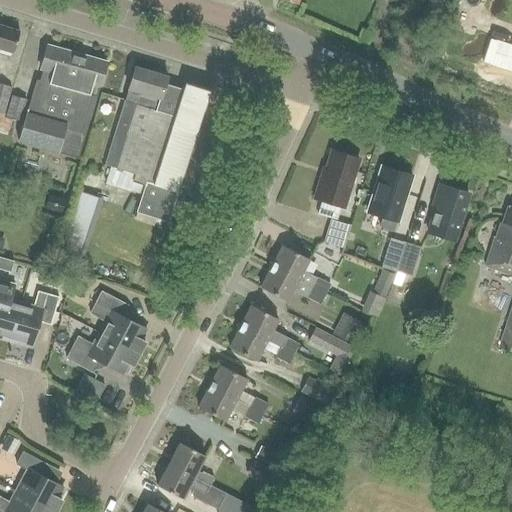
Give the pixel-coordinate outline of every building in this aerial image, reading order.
[(461,0),(454,21),(476,29),(486,0),(461,0)] [(0,49),(12,53),(19,32),(0,26),(0,49)] [(78,159),(106,63),(48,46),(27,114),(26,114),(18,142),(78,159)] [(183,90),(165,85),(167,77),(135,68),(104,165),(110,167),(105,184),(130,192),(133,183),(144,186),(136,213),(168,223),(203,112),(204,112),(210,91),(185,84),(183,90)] [(6,118),(7,116),(4,115),(12,88),(0,84),(0,133),(7,136),(12,120),(6,118)] [(6,118),(12,120),(20,122),(27,100),(12,96),(7,116),(6,118)] [(343,208),(359,160),(332,152),(324,177),(321,176),(314,199),(343,208)] [(398,222),(412,176),(381,167),(367,213),(398,222)] [(99,191),(102,173),(86,170),(83,188),(99,191)] [(454,241),(458,227),(468,194),(439,185),(432,207),(435,208),(432,218),(432,219),(428,233),(454,241)] [(83,255),(101,196),(80,189),(61,248),(83,255)] [(62,212),(64,202),(48,197),(45,207),(62,212)] [(511,208),(507,207),(502,224),(500,223),(495,239),(494,239),(485,267),(511,275),(511,208)] [(343,249),(350,225),(331,219),(323,242),(343,249)] [(396,272),(405,243),(390,238),(381,268),(396,272)] [(405,243),(396,272),(412,277),(421,248),(405,243)] [(324,295),(329,284),(303,271),(309,260),(282,246),(271,267),(324,295)] [(347,272),(353,260),(328,250),(323,262),(347,272)] [(319,304),(324,295),(271,267),(260,288),(287,302),(293,291),(319,304)] [(394,275),(382,270),(372,294),(384,299),(394,275)] [(21,303),(9,299),(14,283),(0,279),(0,339),(10,342),(21,303)] [(21,303),(10,342),(31,349),(39,322),(50,326),(59,298),(37,291),(33,306),(21,303)] [(98,333),(138,354),(144,343),(141,341),(147,330),(129,321),(130,321),(121,317),(127,306),(101,292),(90,314),(104,321),(98,333)] [(240,327),(294,355),(300,345),(273,330),(278,320),(251,306),(240,327)] [(511,351),(511,309),(500,347),(511,351)] [(353,346),(364,324),(343,313),(332,335),(353,346)] [(304,360),(294,355),(240,327),(229,348),(256,362),(263,349),(276,356),(276,357),(288,364),(287,367),(297,373),(299,369),(302,371),(304,367),(301,365),(304,360)] [(308,342),(348,363),(355,349),(315,328),(308,342)] [(133,365),(138,354),(98,333),(92,345),(77,337),(66,359),(92,372),(98,362),(106,366),(123,375),(129,364),(133,365)] [(209,387),(263,415),(269,404),(255,397),(255,398),(241,391),(247,380),(220,366),(209,387)] [(76,391),(99,401),(107,383),(84,373),(76,391)] [(330,407),(337,392),(309,378),(301,392),(330,407)] [(360,409),(368,388),(355,383),(346,404),(360,409)] [(259,425),(263,415),(209,387),(198,408),(225,422),(231,410),(245,417),(244,418),(259,425)] [(326,429),(332,418),(323,413),(325,410),(300,397),(292,412),(317,425),(318,425),(326,429)] [(7,434),(3,449),(15,453),(20,438),(7,434)] [(209,486),(210,485),(213,478),(202,472),(201,474),(197,472),(205,457),(179,443),(168,465),(209,486)] [(276,470),(283,458),(261,446),(254,458),(276,470)] [(15,491),(54,511),(55,511),(61,501),(57,500),(63,489),(46,480),(46,479),(38,475),(44,464),(23,453),(16,465),(26,470),(15,491)] [(280,490),(286,479),(279,475),(279,474),(253,461),(247,473),(273,487),(280,490)] [(226,494),(210,485),(209,486),(168,465),(157,486),(182,499),(187,490),(194,493),(192,497),(218,510),(226,494)] [(54,511),(15,491),(9,503),(0,498),(0,511),(54,511)] [(253,511),(230,499),(225,509),(223,508),(221,511),(253,511)]
